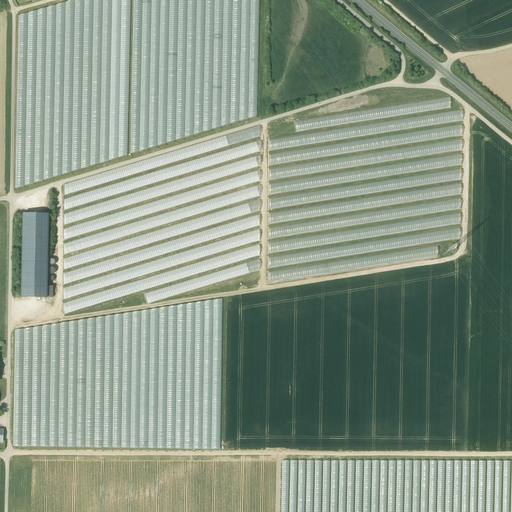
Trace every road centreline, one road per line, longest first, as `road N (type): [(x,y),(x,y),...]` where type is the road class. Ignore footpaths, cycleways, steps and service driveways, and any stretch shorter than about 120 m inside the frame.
road 1 (track): [(9,327),(453,258),(463,250),(465,105)]
road 2 (track): [(11,197),(392,83),(426,85),(463,54),(511,45)]
road 3 (track): [(511,454),(0,454)]
road 4 (track): [(6,511),(11,197)]
road 5 (secondary): [(511,127),(356,0)]
road 6 (track): [(11,197),(14,9)]
